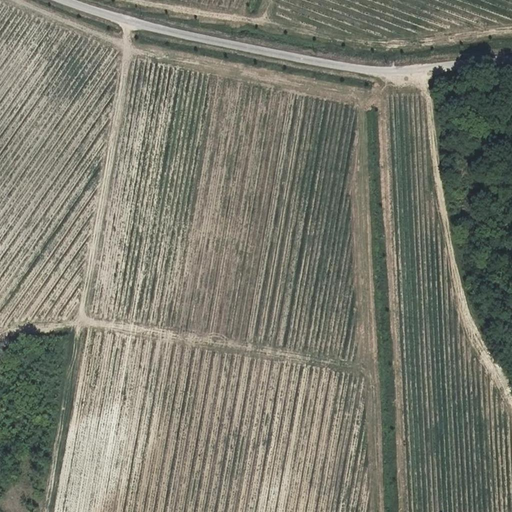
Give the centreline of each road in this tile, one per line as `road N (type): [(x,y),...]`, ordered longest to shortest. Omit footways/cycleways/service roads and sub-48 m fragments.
road 1 (track): [(49,511),(128,20)]
road 2 (unclassified): [(511,61),(337,67),(122,19),(72,0)]
road 3 (track): [(419,67),(463,316),(511,404)]
